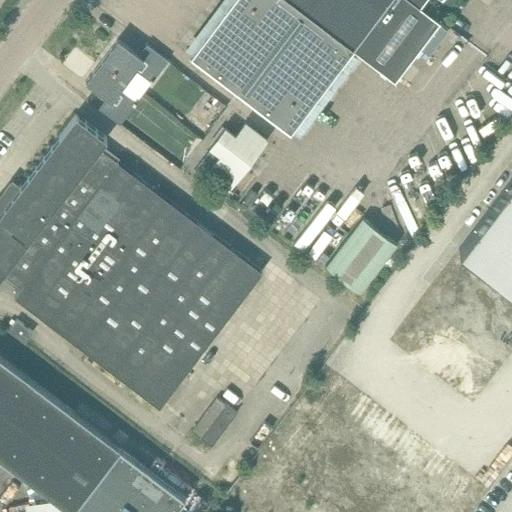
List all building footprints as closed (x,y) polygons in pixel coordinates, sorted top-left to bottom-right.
[(232,0),(192,54),(191,55),(192,56),(290,131),(291,129),(351,50),(353,47),(394,78),(438,20),(419,5),(422,0),(232,0)] [(167,60),(146,44),(139,54),(117,38),(101,60),(127,79),(134,69),(151,81),(167,60)] [(127,79),(101,60),(85,81),(106,97),(98,107),(119,123),(136,102),(119,89),(127,79)] [(14,296),(86,351),(159,406),(262,271),(99,147),(106,137),(75,113),(0,210),(0,274),(4,270),(22,285),(14,296)] [(245,118),(237,128),(226,121),(209,145),(226,156),(222,161),(241,175),(269,134),(245,118)] [(511,178),(459,248),(511,288),(511,178)] [(396,244),(361,217),(325,265),(360,292),(396,244)] [(16,319),(8,330),(24,342),(33,331),(16,319)] [(0,457),(49,494),(67,508),(72,511),(171,511),(184,496),(121,447),(0,355),(0,457)] [(211,446),(237,411),(226,403),(200,437),(211,446)]
